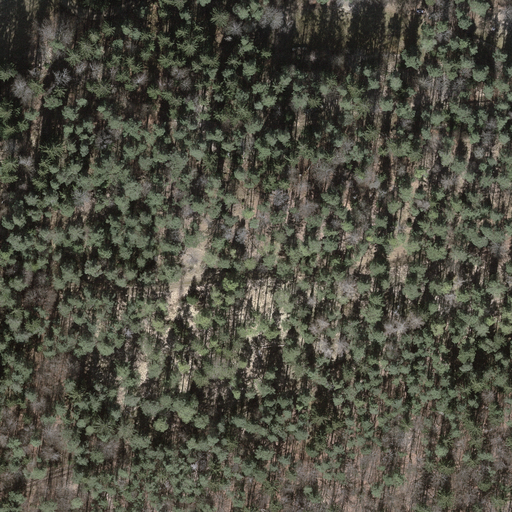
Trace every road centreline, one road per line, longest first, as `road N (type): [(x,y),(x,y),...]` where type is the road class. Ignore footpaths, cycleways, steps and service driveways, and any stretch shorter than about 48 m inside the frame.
road 1 (track): [(0,495),(233,412),(511,298)]
road 2 (track): [(511,92),(337,113)]
